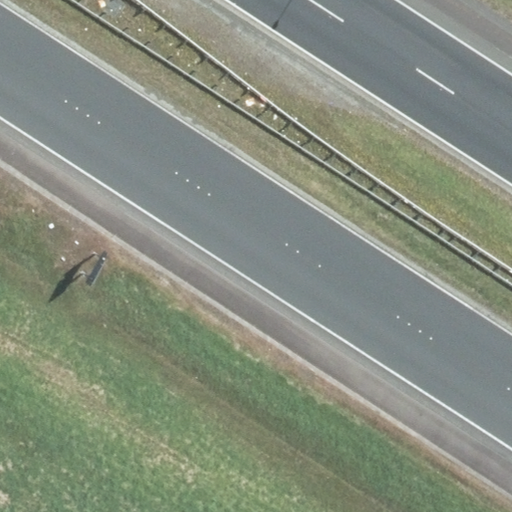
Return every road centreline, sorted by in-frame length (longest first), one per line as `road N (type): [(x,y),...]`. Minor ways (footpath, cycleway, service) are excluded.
road 1 (motorway): [(511,387),(0,46)]
road 2 (motorway): [(329,0),(511,120)]
